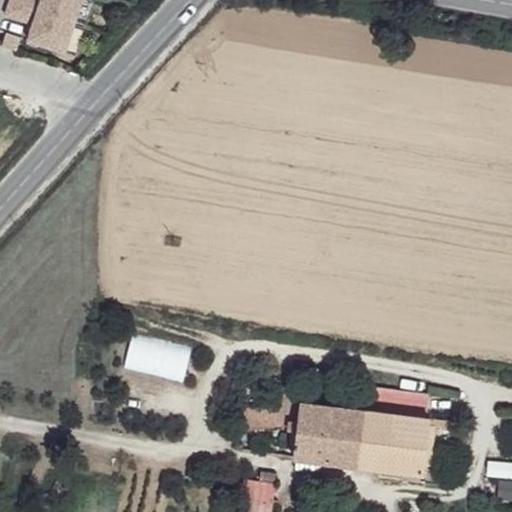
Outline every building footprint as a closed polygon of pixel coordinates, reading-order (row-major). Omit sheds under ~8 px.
[(8,0),(3,16),(31,24),(26,39),(62,51),(78,0),(8,0)] [(18,37),(4,33),(0,44),(13,49),(18,37)] [(351,383),(349,406),(409,413),(411,390),(351,383)] [(282,421),(284,400),(282,400),(281,396),(261,397),(260,403),(230,406),(227,425),(282,421)] [(282,421),(280,453),(344,461),(349,406),(284,398),(284,400),(282,421)] [(413,414),(349,406),(344,461),(409,469),(413,414)] [(511,460),(471,457),(471,472),(511,475),(511,460)] [(260,511),(264,481),(232,476),(228,511),(260,511)]
